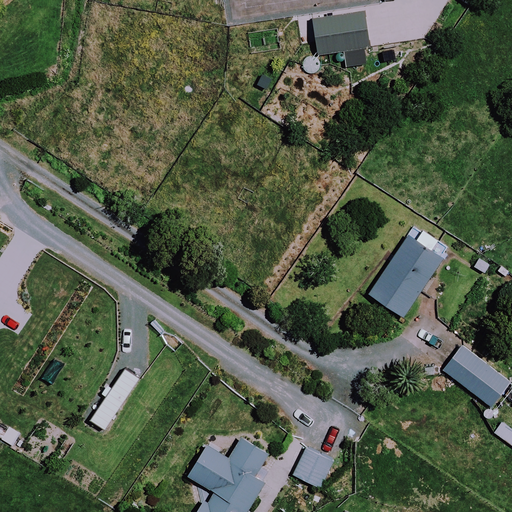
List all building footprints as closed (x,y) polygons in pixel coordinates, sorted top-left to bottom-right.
[(366,8),(315,16),(321,52),(372,44),(366,8)] [(432,246),(411,232),(372,291),(406,314),(445,255),(432,246)] [(511,380),(463,345),(446,368),(494,404),(511,380)] [(141,376),(128,367),(93,419),(106,427),(141,376)] [(270,453),(244,437),(233,457),(208,442),(190,473),(218,489),(211,501),(206,498),(197,511),(248,511),(267,480),(257,475),(270,453)] [(335,460),(307,446),(295,470),(323,484),(335,460)]
